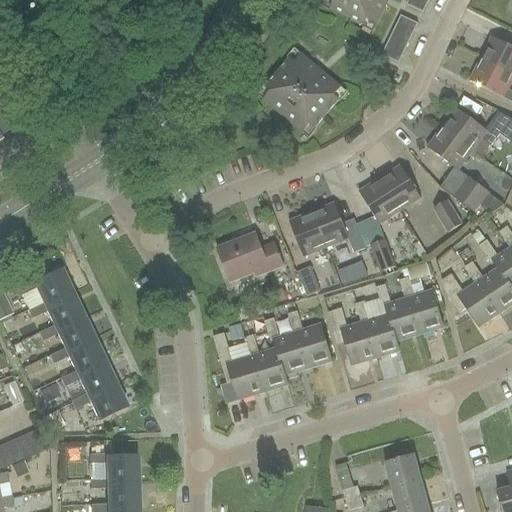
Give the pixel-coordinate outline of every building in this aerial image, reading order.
[(378,26),(391,0),(325,0),(334,4),(332,9),(366,27),(369,22),(378,26)] [(425,15),(432,0),(411,0),(408,7),(425,15)] [(401,66),(420,26),(403,18),(384,57),(401,66)] [(511,48),(494,40),(483,61),(511,76),(511,48)] [(337,98),(344,90),(304,56),(297,65),(291,60),(267,90),(271,94),(264,102),(305,136),(313,127),(317,131),(342,101),(337,98)] [(511,92),(510,92),(511,88),(511,76),(483,61),(471,84),(511,104),(511,92)] [(488,133),(458,111),(444,131),(475,153),(483,160),(492,148),(493,149),(502,137),(511,144),(511,122),(500,116),(488,133)] [(460,173),(475,153),(444,131),(429,151),(460,173)] [(381,181),(402,214),(423,201),(402,168),(381,181)] [(381,227),(402,214),(381,181),(361,194),(381,227)] [(475,215),(490,195),(472,181),(456,201),(475,215)] [(449,234),(463,225),(449,201),(434,210),(449,234)] [(337,206),(314,215),(328,250),(350,241),(356,255),(367,251),(356,222),(345,226),(337,206)] [(115,207),(75,224),(80,237),(91,232),(96,244),(105,240),(107,243),(127,235),(115,207)] [(314,215),(291,224),(305,259),(328,250),(314,215)] [(511,235),(507,228),(499,234),(509,250),(511,248),(511,235)] [(479,233),(472,237),(479,247),(486,243),(479,233)] [(232,284),(255,275),(270,270),(271,274),(285,268),(276,245),(263,250),(258,235),(219,251),(232,284)] [(381,273),(396,268),(386,242),(371,247),(381,273)] [(497,258),(487,242),(486,243),(479,247),(490,264),(492,262),(497,270),(498,269),(511,290),(511,248),(509,250),(497,258)] [(348,283),(372,274),(367,260),(343,269),(348,283)] [(472,264),(464,269),(475,285),(477,284),(499,316),(511,307),(511,290),(498,269),(497,270),(483,280),(472,264)] [(308,297),(321,292),(312,268),(299,273),(308,297)] [(444,329),(432,292),(414,297),(409,279),(413,278),(410,269),(397,273),(399,282),(405,300),(408,299),(420,336),(444,329)] [(44,307),(72,293),(62,270),(33,284),(36,290),(22,297),(29,312),(43,305),(44,307)] [(450,275),(440,282),(443,292),(458,314),(465,309),(479,330),(499,316),(477,284),(475,285),(462,294),(450,275)] [(385,286),(376,289),(382,309),(385,308),(388,316),(397,343),(420,336),(408,299),(405,300),(391,305),(385,286)] [(43,305),(29,312),(33,320),(47,313),(53,326),(55,330),(83,316),(72,293),(44,307),(43,305)] [(0,295),(0,321),(13,315),(3,294),(0,295)] [(365,302),(356,305),(362,324),(365,323),(376,360),(400,352),(397,343),(388,316),(371,321),(365,302)] [(342,310),(333,312),(338,332),(342,331),(353,367),(376,360),(365,323),(362,324),(348,328),(342,310)] [(297,312),(288,315),(293,334),(296,333),(307,370),(333,362),(322,325),(303,331),(297,312)] [(53,326),(38,334),(42,342),(57,335),(64,349),(66,353),(94,339),(83,316),(55,330),(53,326)] [(274,320),(264,322),(270,342),(273,341),(276,350),(277,349),(285,377),(286,376),(307,370),(296,333),(293,334),(279,338),(274,320)] [(244,338),(241,327),(230,330),(233,341),(244,338)] [(224,334),(213,338),(227,384),(232,382),(238,401),(263,394),(252,357),(250,358),(232,363),(224,334)] [(254,336),(244,339),(250,358),(252,357),(263,394),(289,386),(286,376),(285,377),(277,349),(276,350),(259,355),(254,336)] [(64,349),(49,356),(53,365),(68,358),(75,372),(76,376),(105,362),(94,339),(66,353),(64,349)] [(75,372),(60,379),(64,388),(78,381),(85,395),(87,399),(116,385),(105,362),(76,376),(75,372)] [(85,395),(70,402),(74,411),(89,404),(97,422),(127,408),(116,385),(87,399),(85,395)] [(24,437),(32,456),(42,451),(33,433),(24,437)] [(22,460),(32,456),(24,437),(14,442),(22,460)] [(13,464),(22,460),(14,442),(5,446),(13,464)] [(0,461),(3,469),(13,464),(5,446),(0,447),(0,461)] [(108,456),(90,456),(90,466),(107,465),(107,481),(107,484),(138,483),(137,458),(108,459),(108,456)] [(394,489),(423,481),(416,457),(387,465),(394,489)] [(503,511),(511,511),(511,473),(508,475),(511,489),(498,493),(503,511)] [(0,500),(11,498),(6,474),(0,475),(0,503),(1,504),(0,500)] [(107,481),(91,481),(91,491),(107,490),(108,507),(108,510),(139,509),(138,483),(107,484),(107,481)] [(400,511),(429,504),(423,481),(394,489),(400,511)] [(361,498),(358,488),(343,493),(346,502),(361,498)] [(14,511),(11,498),(0,500),(1,504),(0,503),(0,511),(14,511)] [(349,511),(350,511),(364,508),(361,498),(346,502),(349,511)] [(24,508),(22,501),(13,502),(14,510),(24,508)]
